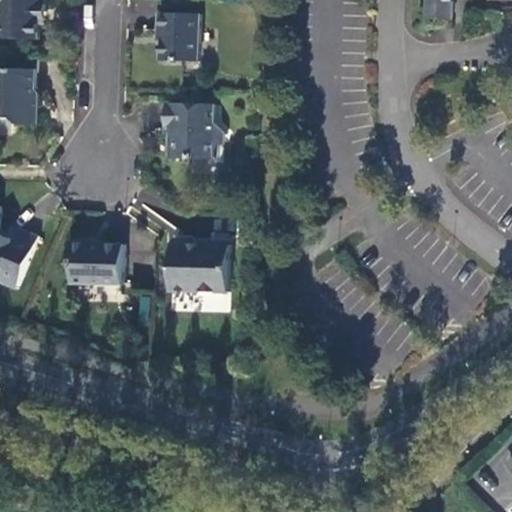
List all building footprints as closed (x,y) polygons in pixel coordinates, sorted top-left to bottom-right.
[(0,0),(0,7),(1,7),(0,33),(0,38),(0,39),(42,40),(43,23),(40,23),(40,12),(49,13),(48,0),(0,0)] [(452,0),(425,0),(425,22),(452,22),(452,0)] [(205,15),(165,14),(164,31),(168,31),(167,61),(204,62),(205,15)] [(0,69),(0,116),(17,117),(23,123),(40,124),(40,103),(39,103),(40,70),(0,69)] [(221,105),(171,104),(170,133),(175,133),(174,145),(182,145),(181,158),(220,159),(220,144),(231,134),(221,124),(221,105)] [(0,280),(19,289),(42,235),(15,224),(10,236),(2,232),(3,207),(0,206),(0,280)] [(93,241),(72,241),(72,263),(75,266),(75,283),(125,284),(126,244),(93,243),(93,241)] [(234,245),(177,243),(176,290),(233,292),(234,245)]
